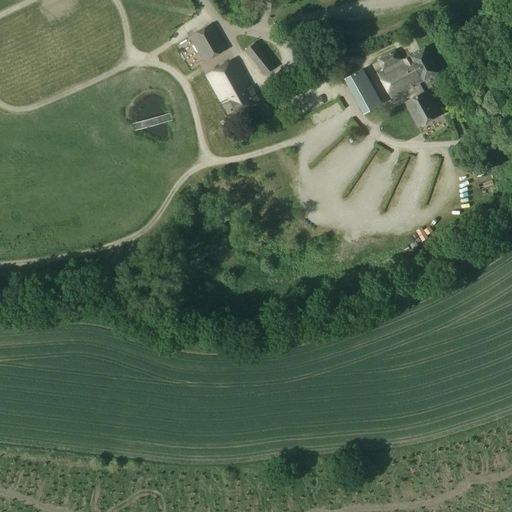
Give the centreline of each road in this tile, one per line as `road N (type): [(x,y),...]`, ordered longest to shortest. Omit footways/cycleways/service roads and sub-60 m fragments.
road 1 (track): [(511,388),(200,447),(0,426)]
road 2 (track): [(92,440),(89,404),(103,347),(129,305)]
